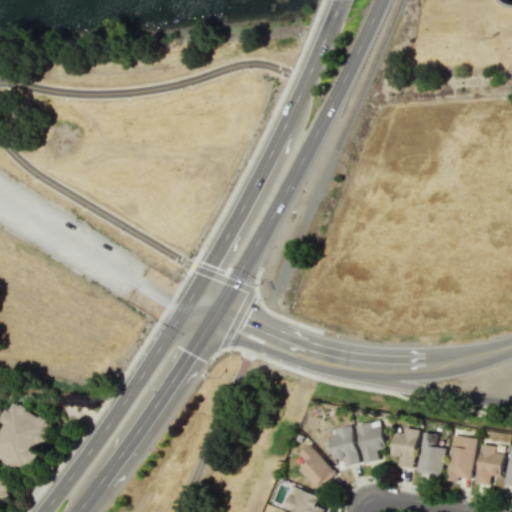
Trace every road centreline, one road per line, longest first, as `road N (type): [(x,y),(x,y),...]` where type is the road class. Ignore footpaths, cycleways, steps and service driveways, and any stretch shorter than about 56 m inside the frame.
road 1 (secondary): [(214,312),(301,160),(377,0)]
road 2 (residential): [(214,312),(228,334),(308,365),(511,403)]
road 3 (secondary): [(189,301),(41,511)]
road 4 (residential): [(444,367),(347,354),(214,312)]
road 5 (residential): [(189,301),(0,201)]
road 6 (secondary): [(99,481),(214,312)]
road 7 (secondary): [(283,124),(189,301)]
road 8 (secondary): [(340,0),(283,124)]
